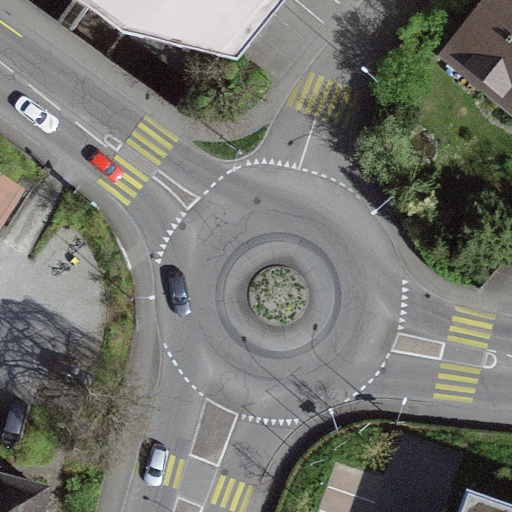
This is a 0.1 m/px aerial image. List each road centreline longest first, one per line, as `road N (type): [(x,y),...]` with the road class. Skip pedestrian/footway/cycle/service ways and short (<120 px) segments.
road 1 (secondary): [(0,62),(223,226)]
road 2 (residential): [(395,0),(356,49),(316,122),(300,205)]
road 3 (secondary): [(223,226),(204,247),(191,302),(197,330),(233,374)]
road 4 (secondary): [(369,331),(371,267),(331,217),(300,205)]
road 5 (secondary): [(233,374),(284,389),(311,384),(355,355),(369,331)]
road 6 (secondary): [(511,366),(369,331)]
road 7 (secondary): [(233,374),(188,511)]
